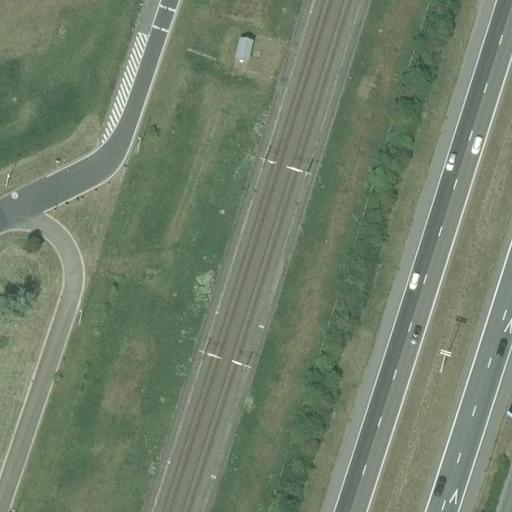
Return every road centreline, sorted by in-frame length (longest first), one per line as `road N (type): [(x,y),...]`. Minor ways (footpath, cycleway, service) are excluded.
road 1 (motorway): [(508,0),(346,511)]
road 2 (motorway): [(169,0),(135,107),(103,163),(18,201)]
road 3 (motorway): [(437,511),(511,274)]
